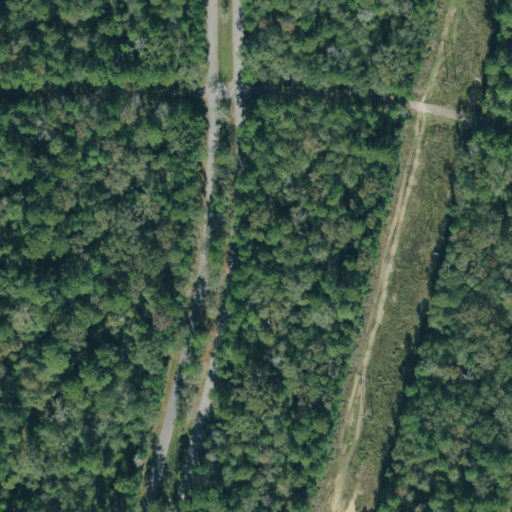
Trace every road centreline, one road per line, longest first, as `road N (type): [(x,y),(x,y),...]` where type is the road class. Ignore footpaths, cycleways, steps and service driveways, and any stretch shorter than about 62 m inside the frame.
road 1 (tertiary): [(213,0),(210,176),(197,303),(144,511)]
road 2 (tertiary): [(178,511),(233,267),(237,0)]
road 3 (residential): [(511,126),(362,95),(0,84)]
